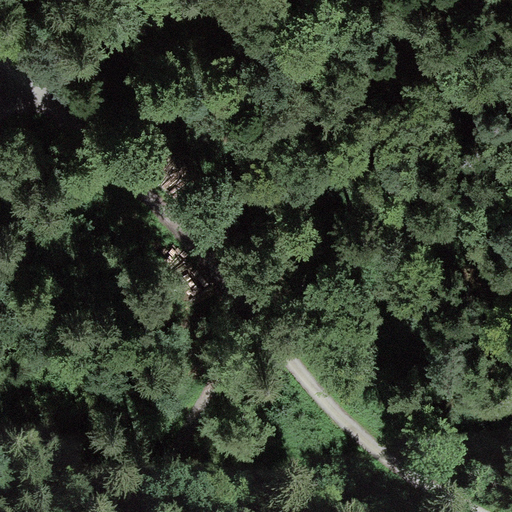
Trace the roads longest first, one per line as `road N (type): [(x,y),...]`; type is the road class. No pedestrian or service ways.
road 1 (track): [(479,511),(388,469),(321,402),(265,323),(0,52)]
road 2 (track): [(0,126),(214,0)]
road 3 (track): [(145,511),(265,323)]
